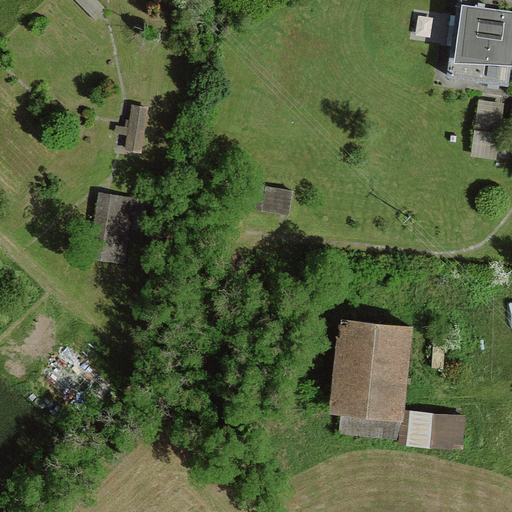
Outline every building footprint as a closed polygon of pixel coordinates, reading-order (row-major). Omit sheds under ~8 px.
[(106,9),(96,0),(76,0),(96,20),(101,14),(106,9)] [(511,0),(461,0),(451,76),(506,83),(511,37),(511,0)] [(504,103),(478,100),(471,156),(496,159),(504,103)] [(148,107),(134,105),(128,149),(142,151),(148,107)] [(266,184),(252,182),(250,196),(264,198),(266,184)] [(291,215),(295,190),(268,186),(264,210),(291,215)] [(134,198),(101,194),(92,256),(125,261),(134,198)] [(174,229),(159,227),(144,317),(159,320),(174,229)] [(415,328),(346,321),(337,410),(344,410),(406,417),(406,412),(415,328)] [(74,347),(51,371),(88,408),(112,384),(74,347)] [(406,417),(344,410),(342,434),(404,439),(406,417)] [(467,418),(406,412),(406,417),(404,439),(464,446),(467,418)]
